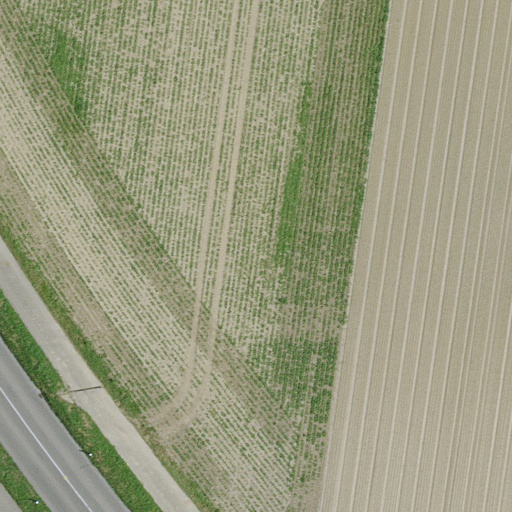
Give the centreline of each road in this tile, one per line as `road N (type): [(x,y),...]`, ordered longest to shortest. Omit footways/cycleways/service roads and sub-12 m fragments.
road 1 (track): [(0,259),(79,379),(186,511)]
road 2 (primary): [(0,385),(94,511)]
